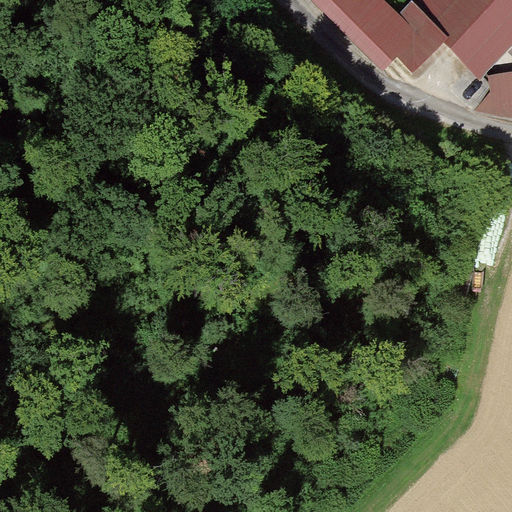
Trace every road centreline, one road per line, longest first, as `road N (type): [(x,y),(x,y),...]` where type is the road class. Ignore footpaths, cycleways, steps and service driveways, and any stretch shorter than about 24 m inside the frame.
road 1 (track): [(0,323),(275,278),(387,219),(441,177),(486,124)]
road 2 (track): [(285,511),(312,458),(431,385),(477,287),(486,124)]
road 3 (unclassified): [(280,0),(367,85),(511,131)]
